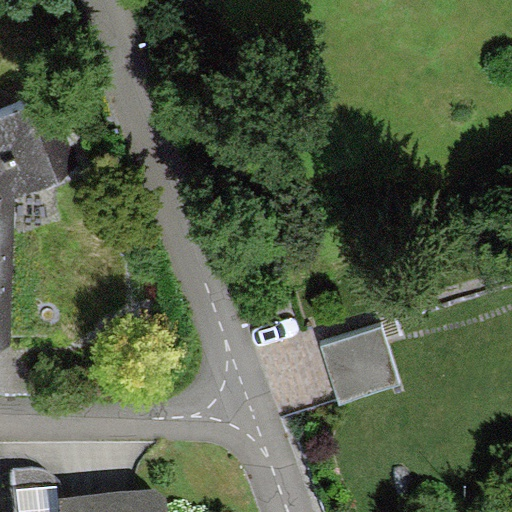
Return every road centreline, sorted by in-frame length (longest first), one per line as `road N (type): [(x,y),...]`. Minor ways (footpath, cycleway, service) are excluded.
road 1 (residential): [(241,409),(96,0)]
road 2 (residential): [(0,412),(241,409)]
